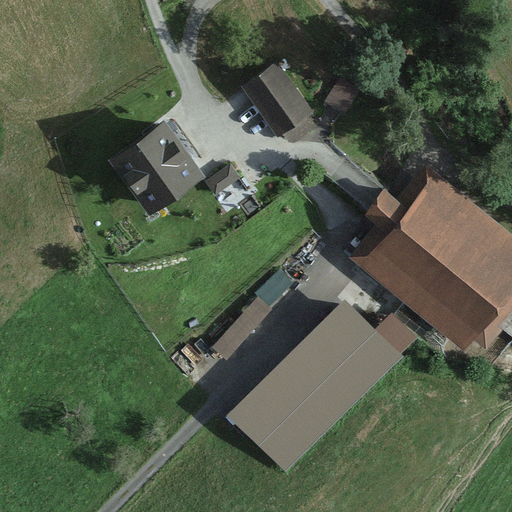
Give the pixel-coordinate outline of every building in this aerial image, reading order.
[(276,56),(241,81),(278,133),(313,108),(276,56)] [(358,84),(340,74),(325,99),(343,110),(358,84)] [(165,112),(109,152),(150,209),(206,169),(165,112)] [(511,226),(427,157),(349,251),(463,345),(471,335),(486,347),(503,328),(511,335),(511,226)] [(241,173),(231,160),(206,178),(216,192),(241,173)] [(294,280),(280,266),(257,289),(271,303),(294,280)] [(273,305),(259,292),(213,343),(227,355),(273,305)] [(405,352),(345,292),(227,408),(287,469),(405,352)]
